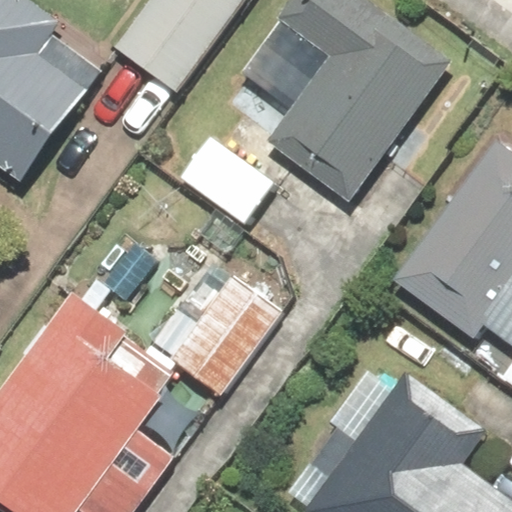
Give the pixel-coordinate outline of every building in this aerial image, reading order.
[(0,0),(0,179),(20,194),(104,81),(51,42),(59,31),(17,0),(0,0)] [(176,103),(249,3),(245,0),(150,0),(110,54),(176,103)] [(350,209),(449,75),(346,0),(307,0),(283,34),(325,64),(264,146),(350,209)] [(211,138),(177,185),(243,234),(277,187),(211,138)] [(511,163),(496,151),(390,294),(472,353),(485,335),(511,354),(511,163)] [(229,282),(167,366),(220,406),(282,322),(229,282)] [(132,440),(174,383),(71,306),(0,402),(0,511),(143,511),(174,470),(132,440)] [(306,511),(511,511),(511,507),(461,471),(487,437),(384,361),(308,465),(330,480),(306,511)]
